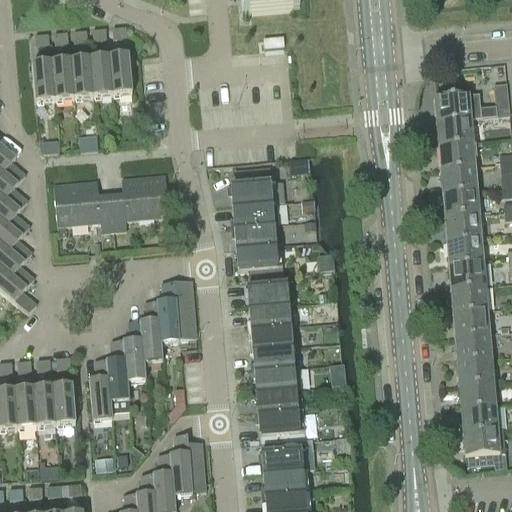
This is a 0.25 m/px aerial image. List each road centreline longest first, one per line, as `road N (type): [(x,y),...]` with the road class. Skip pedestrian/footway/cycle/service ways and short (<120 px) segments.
road 1 (tertiary): [(415,504),(379,58)]
road 2 (residential): [(172,84),(286,77),(293,133),(175,143)]
road 3 (residential): [(42,279),(32,158),(11,121),(1,0)]
road 4 (residential): [(90,510),(176,430),(224,423)]
road 5 (residential): [(224,423),(206,267)]
road 6 (residential): [(379,58),(511,47)]
road 7 (residential): [(48,352),(89,349),(141,274)]
